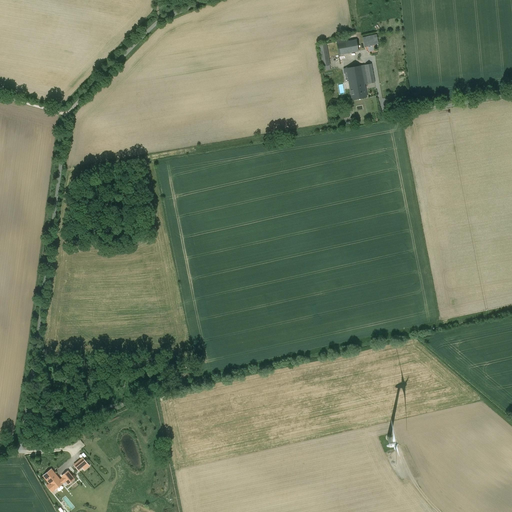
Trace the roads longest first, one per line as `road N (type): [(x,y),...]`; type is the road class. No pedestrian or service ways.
road 1 (residential): [(0,451),(19,450),(66,114)]
road 2 (unclassified): [(66,114),(159,15),(197,0)]
road 3 (unclassified): [(511,94),(391,115),(379,115),(373,94)]
